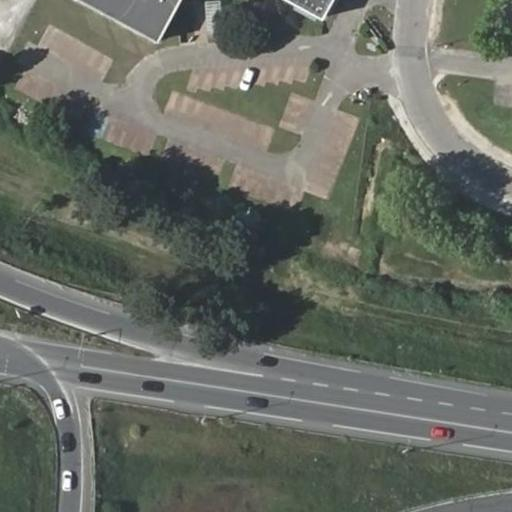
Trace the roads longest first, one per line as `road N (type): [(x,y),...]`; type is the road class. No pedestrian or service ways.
road 1 (motorway): [(511,403),(201,348),(0,284)]
road 2 (secondary): [(47,360),(511,428)]
road 3 (unclassified): [(416,0),(414,61),(425,105),(453,148),(511,184)]
road 4 (motorway): [(70,511),(68,418),(47,360)]
